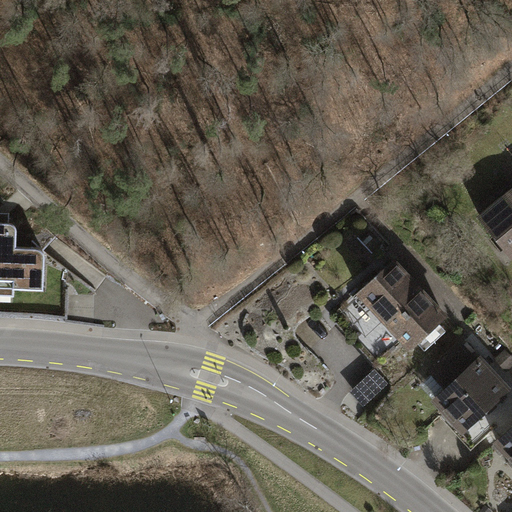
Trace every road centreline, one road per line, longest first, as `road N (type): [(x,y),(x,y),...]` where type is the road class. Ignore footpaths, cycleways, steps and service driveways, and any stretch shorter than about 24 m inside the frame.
road 1 (secondary): [(179,369),(262,394),(436,511)]
road 2 (secondary): [(0,343),(55,343),(179,369)]
road 3 (residential): [(0,159),(120,269)]
